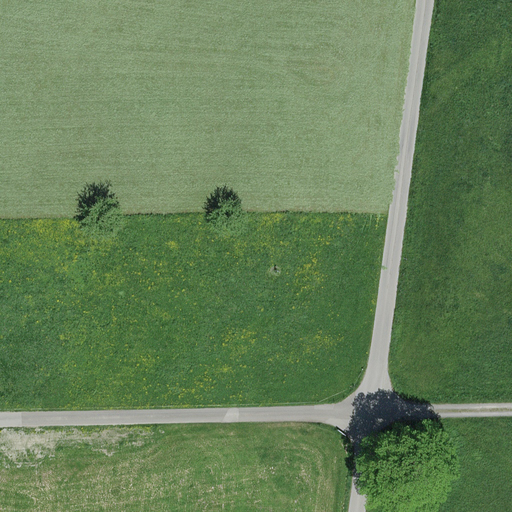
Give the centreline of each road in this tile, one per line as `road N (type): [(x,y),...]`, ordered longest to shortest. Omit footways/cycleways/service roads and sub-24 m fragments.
road 1 (unclassified): [(424,0),(364,511)]
road 2 (track): [(0,418),(511,407)]
